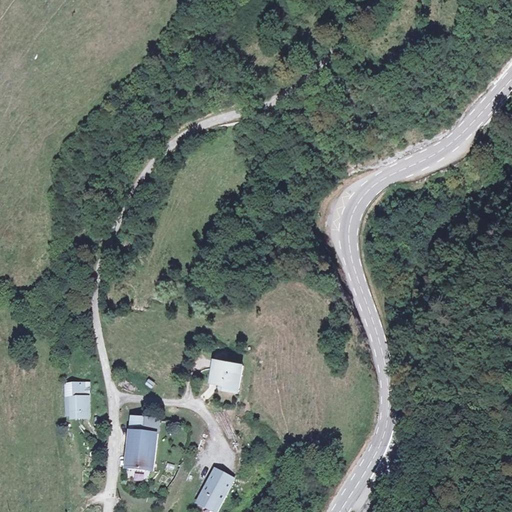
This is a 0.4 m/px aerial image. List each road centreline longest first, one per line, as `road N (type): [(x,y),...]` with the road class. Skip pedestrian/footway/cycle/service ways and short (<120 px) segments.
road 1 (unclassified): [(106,511),(114,430),(94,288),(134,190),(169,144),(298,84),(373,0)]
road 2 (secondary): [(511,79),(456,140),(369,188),(352,214),(352,264),(389,394),(384,432),(362,475)]
